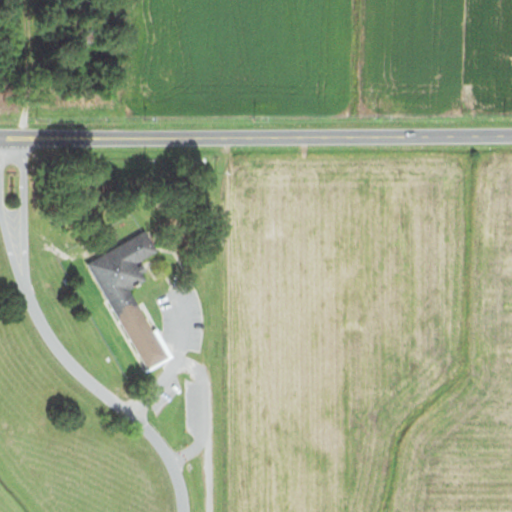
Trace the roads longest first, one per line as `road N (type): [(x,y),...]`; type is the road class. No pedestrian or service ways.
road 1 (secondary): [(511,137),(0,135)]
road 2 (residential): [(15,135),(11,231),(21,291),(58,355),(165,452),(180,511)]
